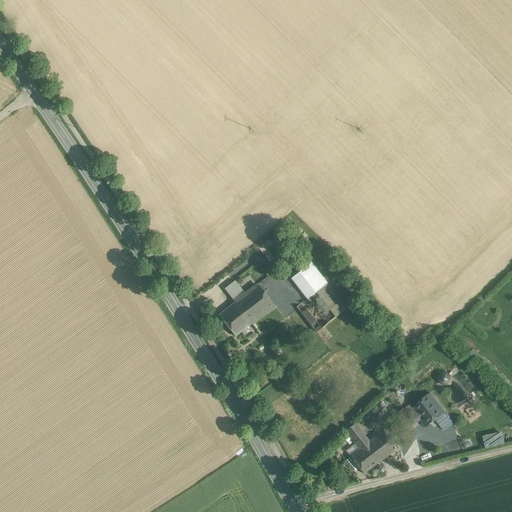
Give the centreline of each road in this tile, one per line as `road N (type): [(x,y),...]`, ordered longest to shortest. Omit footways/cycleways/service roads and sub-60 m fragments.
road 1 (secondary): [(295,511),(36,91)]
road 2 (unclassified): [(308,500),(511,447)]
